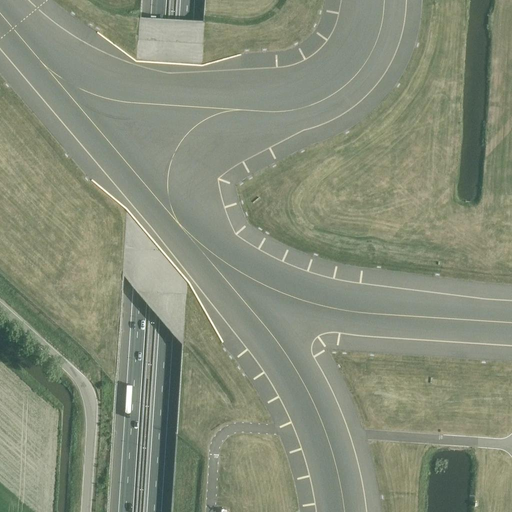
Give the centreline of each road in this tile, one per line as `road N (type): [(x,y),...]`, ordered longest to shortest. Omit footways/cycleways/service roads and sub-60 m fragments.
road 1 (motorway): [(154,511),(187,0)]
road 2 (motorway): [(158,0),(126,511)]
road 3 (unclassified): [(85,511),(84,385),(0,307)]
